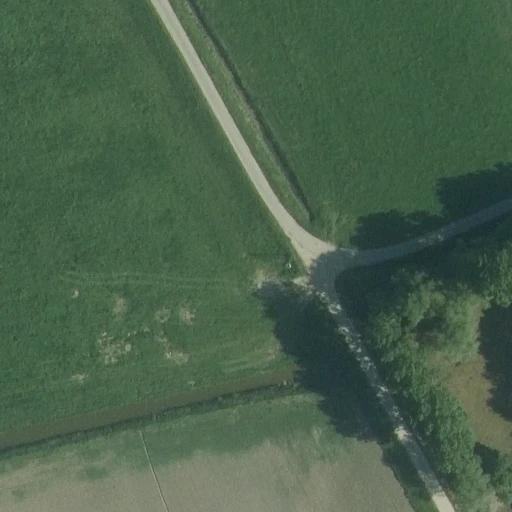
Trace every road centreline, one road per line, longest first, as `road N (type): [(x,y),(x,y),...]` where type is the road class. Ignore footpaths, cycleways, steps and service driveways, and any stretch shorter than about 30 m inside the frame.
road 1 (residential): [(164,0),(300,235),(328,250),(385,246),(511,196)]
road 2 (track): [(300,235),(450,511)]
